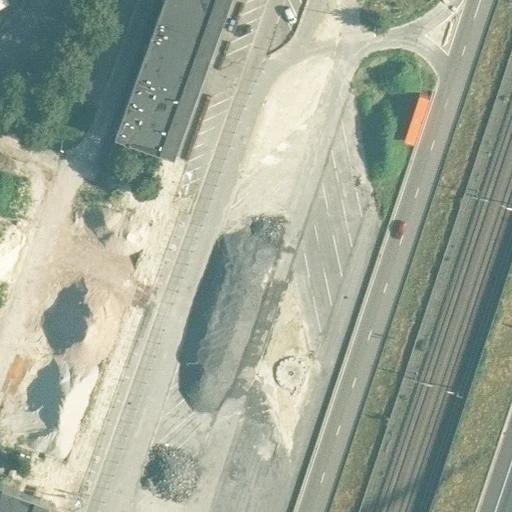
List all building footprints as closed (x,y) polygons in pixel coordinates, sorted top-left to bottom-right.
[(214,28),(221,7),(200,0),(165,0),(162,10),(214,28)] [(207,49),(214,28),(162,10),(155,31),(207,49)] [(200,70),(207,49),(155,31),(148,52),(200,70)] [(193,91),(200,70),(148,52),(141,73),(193,91)] [(186,111),(193,91),(141,73),(134,94),(186,111)] [(178,132),(186,111),(134,94),(126,114),(178,132)] [(171,153),(178,132),(126,114),(119,135),(171,153)] [(109,210),(34,451),(83,466),(158,225),(109,210)] [(0,285),(9,256),(16,258),(25,228),(0,220),(0,285)] [(0,504),(21,511),(42,511),(50,491),(0,473),(0,504)]
